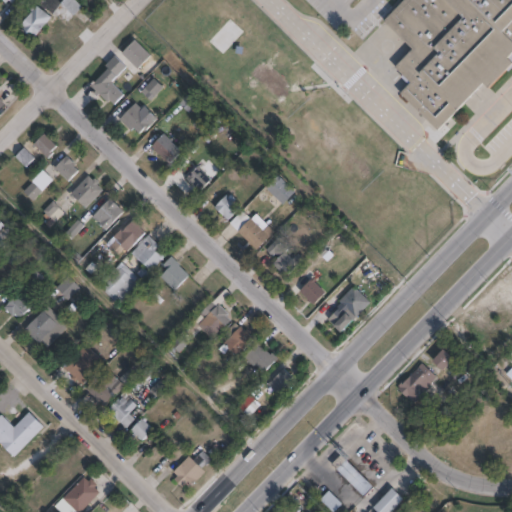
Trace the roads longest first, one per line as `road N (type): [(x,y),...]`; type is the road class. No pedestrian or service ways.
road 1 (residential): [(358,389),(0,35)]
road 2 (secondary): [(511,187),(199,511)]
road 3 (secondary): [(238,511),(511,230)]
road 4 (residential): [(279,0),(488,212)]
road 5 (residential): [(169,511),(0,342)]
road 6 (residential): [(0,138),(137,0)]
road 7 (residential): [(511,482),(444,467),(358,389)]
